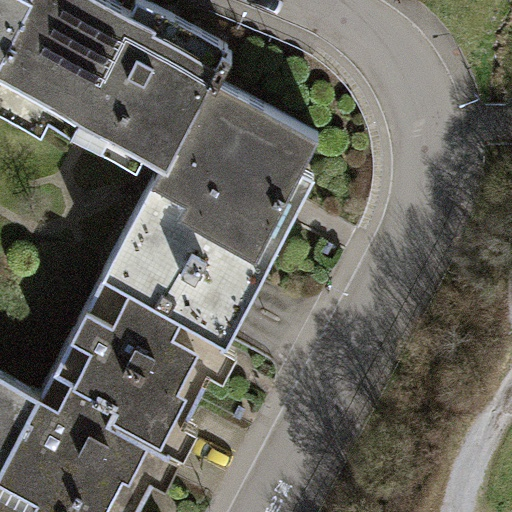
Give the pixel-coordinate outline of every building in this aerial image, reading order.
[(114,0),(24,0),(0,45),(0,85),(103,140),(111,125),(162,153),(207,69),(215,73),(230,43),(148,0),(132,0),(129,8),(114,0)] [(0,0),(0,45),(24,0),(0,0)] [(317,127),(215,73),(207,69),(162,153),(100,269),(223,334),(237,307),(223,300),(242,265),(257,272),(287,215),(274,207),(317,127)] [(100,269),(36,390),(0,456),(0,511),(127,511),(223,334),(100,269)] [(0,456),(36,390),(0,371),(0,456)]
